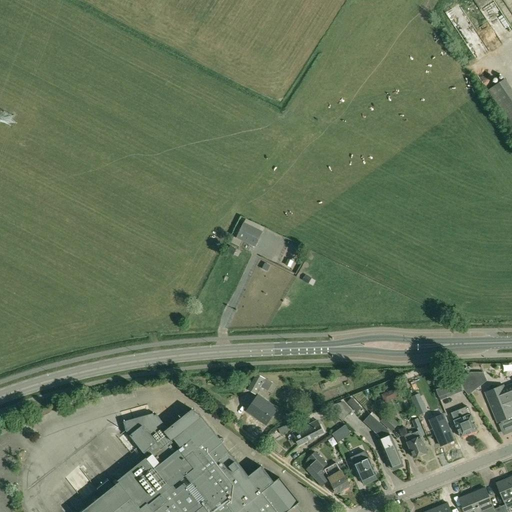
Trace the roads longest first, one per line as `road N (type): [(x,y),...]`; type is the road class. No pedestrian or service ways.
road 1 (primary): [(0,397),(117,364),(328,347)]
road 2 (unclassified): [(364,511),(511,449)]
road 3 (primary): [(328,347),(401,354),(469,343)]
road 4 (primary): [(469,343),(370,338),(328,347)]
